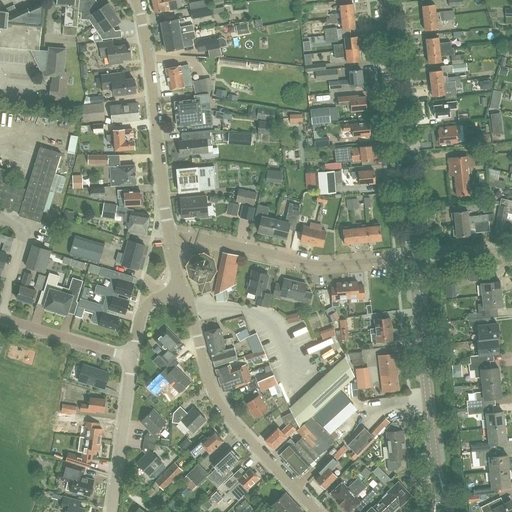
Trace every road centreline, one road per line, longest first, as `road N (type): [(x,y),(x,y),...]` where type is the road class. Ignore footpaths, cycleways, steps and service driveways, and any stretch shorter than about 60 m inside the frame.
road 1 (residential): [(316,511),(215,398),(182,291)]
road 2 (secondary): [(414,256),(383,0)]
road 3 (secondary): [(440,511),(414,256)]
road 4 (residential): [(414,256),(311,264),(200,237),(169,240)]
road 5 (residential): [(169,240),(136,0)]
road 6 (residential): [(110,511),(131,357)]
road 7 (residential): [(131,357),(0,317)]
